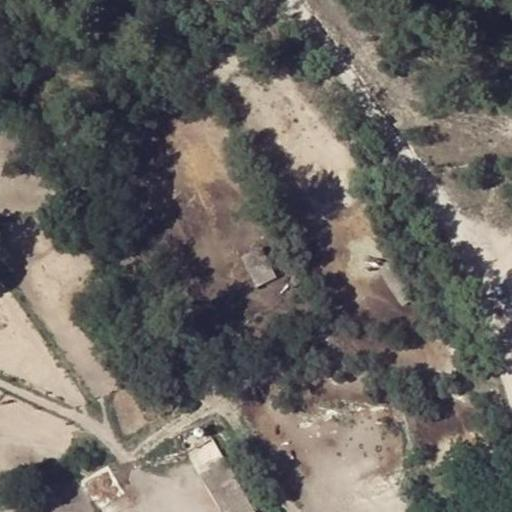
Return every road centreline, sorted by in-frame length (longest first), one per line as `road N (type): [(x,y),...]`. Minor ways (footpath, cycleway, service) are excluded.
road 1 (track): [(296,0),(423,161),(484,261),(511,355)]
road 2 (track): [(154,511),(89,422),(0,383)]
